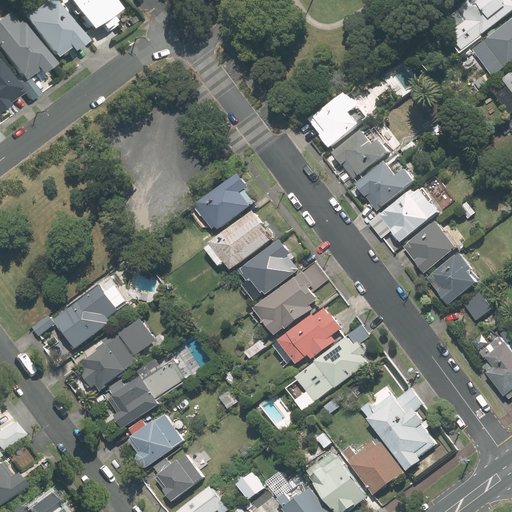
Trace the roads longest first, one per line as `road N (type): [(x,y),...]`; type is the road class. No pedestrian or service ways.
road 1 (residential): [(510,465),(171,28)]
road 2 (residential): [(171,28),(0,158)]
road 3 (residential): [(123,511),(0,347)]
